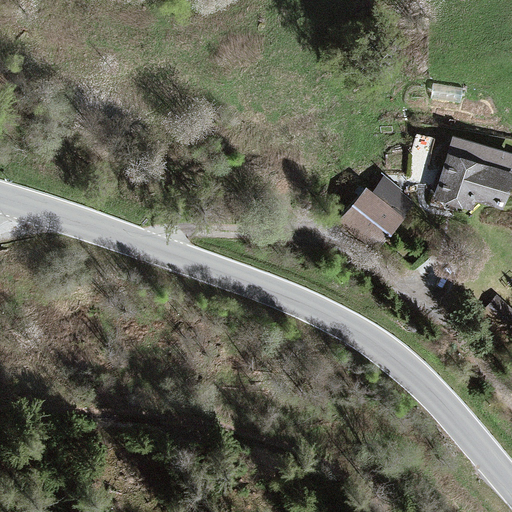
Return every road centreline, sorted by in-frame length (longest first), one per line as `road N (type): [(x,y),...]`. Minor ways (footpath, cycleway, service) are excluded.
road 1 (tertiary): [(511,485),(437,396),(333,316),(0,198)]
road 2 (track): [(147,244),(164,235),(232,233),(330,252),(465,347),(511,396)]
